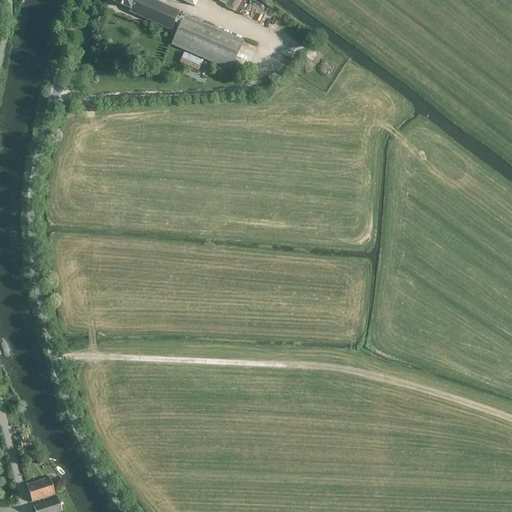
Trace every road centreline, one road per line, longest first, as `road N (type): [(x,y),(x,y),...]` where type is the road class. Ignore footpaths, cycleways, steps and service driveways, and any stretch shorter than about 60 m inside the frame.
road 1 (unclassified): [(118,511),(77,437),(34,276),(35,159),(76,0)]
road 2 (track): [(91,355),(353,367),(511,422)]
road 3 (track): [(167,0),(281,43),(250,85),(52,94)]
road 4 (track): [(281,43),(309,54),(380,118),(511,207)]
